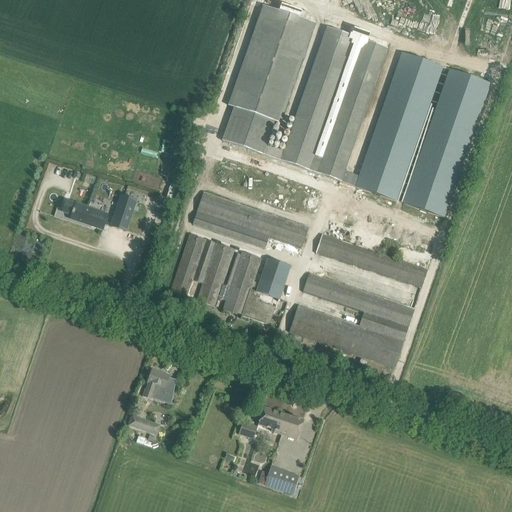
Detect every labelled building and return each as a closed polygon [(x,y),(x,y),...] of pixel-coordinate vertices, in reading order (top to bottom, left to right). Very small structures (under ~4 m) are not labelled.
[(234,108),(222,141),(263,155),(280,161),(318,175),(339,182),(387,49),(369,43),(372,35),(351,28),(348,36),(326,29),(284,151),(274,147),(274,149),(266,146),(275,122),(280,124),(315,24),(263,6),(228,106),(234,108)] [(402,54),(356,188),(443,218),(490,84),(402,54)] [(264,200),(268,205),(277,196),(273,192),(264,200)] [(269,238),(302,249),(309,228),(203,193),(192,225),(265,250),(269,238)] [(121,196),(111,227),(126,232),(136,201),(121,196)] [(66,201),(61,216),(102,231),(108,215),(66,201)] [(197,301),(215,243),(190,235),(170,292),(197,301)] [(421,288),(427,270),(322,235),(316,253),(421,288)] [(225,300),(241,255),(235,253),(236,250),(215,243),(197,301),(215,308),(219,298),(225,300)] [(241,252),(241,255),(225,300),(222,310),(242,317),(251,290),(254,279),(260,281),(266,261),(241,252)] [(267,260),(266,261),(260,281),(261,281),(282,288),(289,267),(267,260)] [(293,324),(290,333),(394,369),(397,359),(414,310),(309,275),(301,299),(309,302),(306,309),(298,307),(293,324)] [(257,293),(261,294),(278,300),(282,288),(261,281),(257,293)] [(258,302),(261,294),(257,293),(251,290),(242,317),(269,326),(275,308),(258,302)] [(147,384),(148,385),(146,390),(143,398),(151,401),(152,399),(163,403),(168,390),(165,389),(170,376),(152,370),(147,384)] [(283,426),(285,421),(286,416),(264,408),(258,425),(271,430),(271,432),(281,436),(284,427),(283,426)] [(157,437),(160,427),(131,416),(127,426),(157,437)] [(286,416),(285,421),(283,426),(284,427),(281,436),(297,441),(303,422),(286,416)] [(238,435),(253,440),(257,428),(242,423),(238,435)] [(223,460),(232,464),(234,457),(225,454),(223,460)] [(292,497),(299,477),(271,467),(268,475),(264,486),(264,487),(292,497)] [(264,486),(268,475),(262,472),(258,484),(264,486)]
